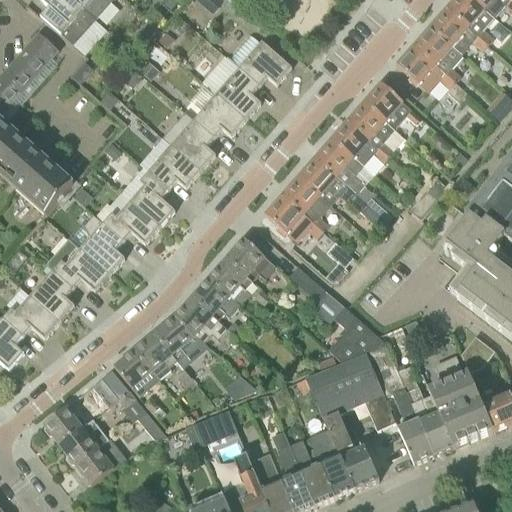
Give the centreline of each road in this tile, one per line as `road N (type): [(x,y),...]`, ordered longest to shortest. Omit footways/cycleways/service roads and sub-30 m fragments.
road 1 (residential): [(0,434),(156,305),(427,0)]
road 2 (track): [(239,212),(340,301),(411,222)]
road 3 (residential): [(368,511),(511,450)]
